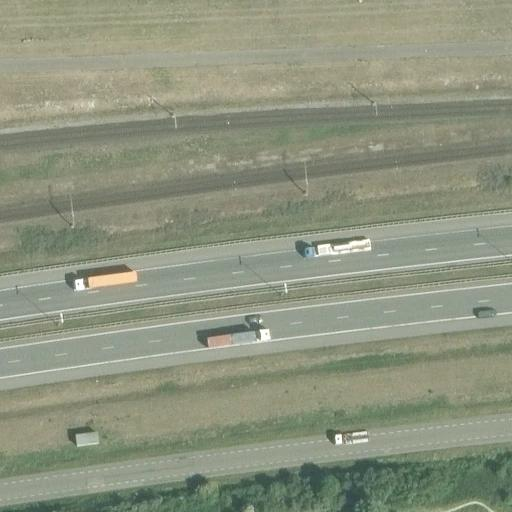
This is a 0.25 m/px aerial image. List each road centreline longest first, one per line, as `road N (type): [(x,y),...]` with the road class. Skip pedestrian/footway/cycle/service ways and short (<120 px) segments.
road 1 (trunk): [(511,242),(0,308)]
road 2 (unclassified): [(0,494),(511,430)]
road 3 (trunk): [(0,363),(511,300)]
